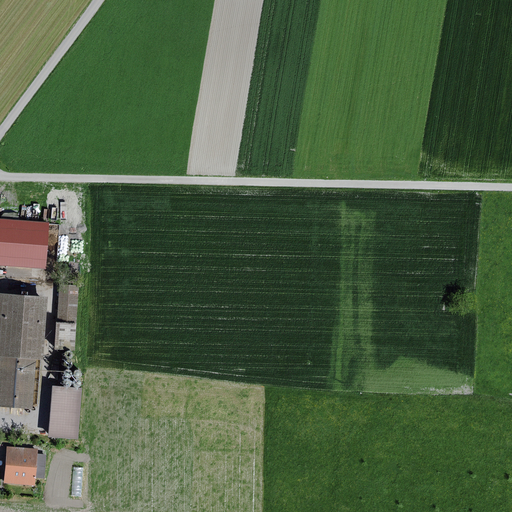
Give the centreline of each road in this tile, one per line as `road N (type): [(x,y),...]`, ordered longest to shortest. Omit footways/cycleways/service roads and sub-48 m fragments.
road 1 (track): [(0,175),(511,187)]
road 2 (unclassified): [(0,133),(97,0)]
